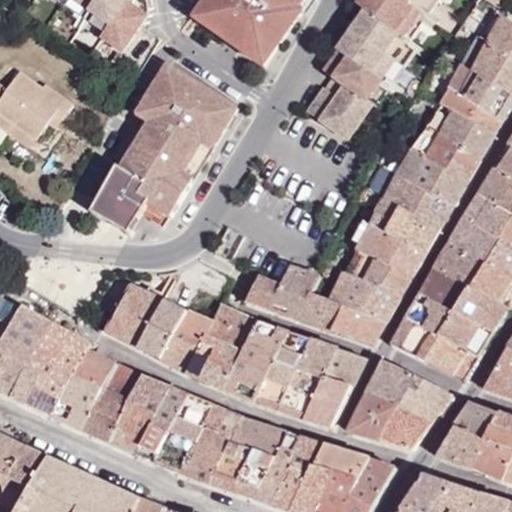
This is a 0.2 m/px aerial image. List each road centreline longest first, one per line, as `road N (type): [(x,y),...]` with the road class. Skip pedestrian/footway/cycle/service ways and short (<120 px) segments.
road 1 (residential): [(339,0),(227,200),(174,257),(77,259),(33,253),(0,236)]
road 2 (unclassified): [(0,412),(223,511)]
